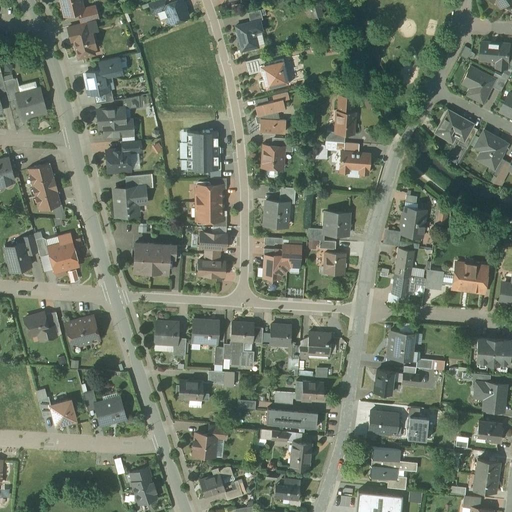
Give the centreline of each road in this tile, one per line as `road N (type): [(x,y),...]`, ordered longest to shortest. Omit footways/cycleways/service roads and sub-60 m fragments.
road 1 (residential): [(242,304),(241,153),(232,86),(205,0)]
road 2 (residential): [(432,89),(386,185),(360,314)]
road 3 (residential): [(360,314),(340,445),(318,511)]
road 4 (residential): [(0,439),(163,446)]
road 5 (residential): [(73,140),(114,296)]
road 6 (residential): [(114,296),(163,446)]
road 7 (residential): [(360,314),(511,321)]
road 8 (residential): [(27,0),(73,140)]
road 9 (residential): [(114,296),(242,304)]
